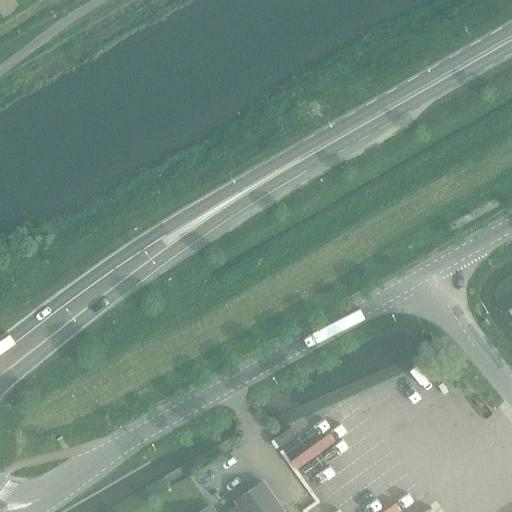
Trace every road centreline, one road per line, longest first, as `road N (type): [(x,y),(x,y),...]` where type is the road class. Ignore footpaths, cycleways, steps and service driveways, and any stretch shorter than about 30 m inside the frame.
road 1 (unclassified): [(61,485),(426,275)]
road 2 (primary): [(511,41),(220,205)]
road 3 (primary): [(0,388),(220,205)]
road 4 (primary): [(220,205),(150,239),(0,346)]
road 5 (unclassified): [(511,390),(426,275)]
